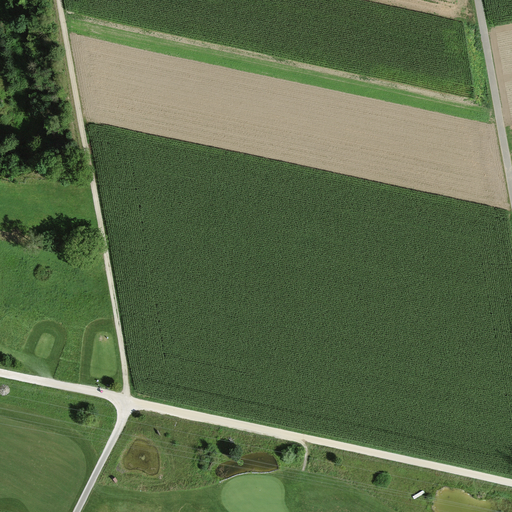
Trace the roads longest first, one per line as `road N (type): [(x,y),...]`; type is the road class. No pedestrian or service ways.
road 1 (track): [(127,401),(59,0)]
road 2 (track): [(127,401),(511,484)]
road 3 (residential): [(478,0),(511,189)]
road 4 (track): [(127,401),(0,372)]
road 5 (track): [(75,511),(127,401)]
